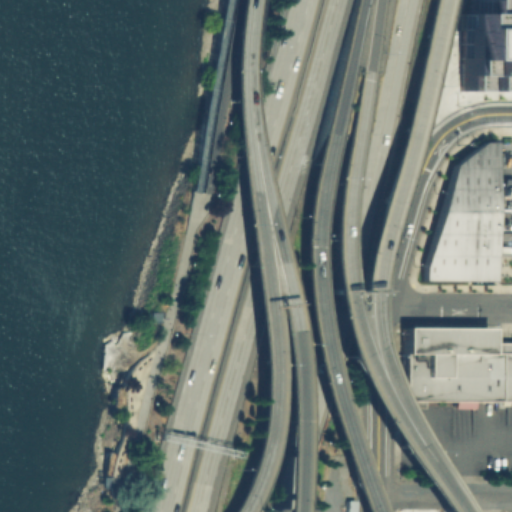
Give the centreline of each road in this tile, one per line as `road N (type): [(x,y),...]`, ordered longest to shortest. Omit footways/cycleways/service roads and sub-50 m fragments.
road 1 (motorway): [(191,511),(334,0)]
road 2 (motorway): [(302,0),(161,511)]
road 3 (motorway): [(277,511),(345,279),(406,0)]
road 4 (motorway): [(237,58),(266,388),(259,462),(237,511)]
road 5 (motorway): [(368,511),(323,374),(307,265),(318,168),(344,64)]
road 6 (motorway): [(237,58),(288,352),(282,511)]
road 7 (tertiary): [(448,128),(418,176),(381,306),(377,511)]
road 8 (motorway): [(391,433),(353,367),(334,294),(337,193),(362,70)]
road 9 (motorway): [(360,287),(438,0)]
road 10 (motorway): [(391,433),(361,336),(360,287)]
road 11 (residential): [(511,496),(377,496)]
road 12 (residential): [(381,306),(511,306)]
